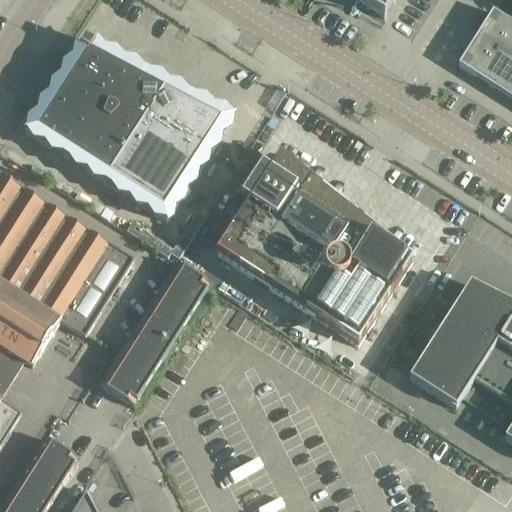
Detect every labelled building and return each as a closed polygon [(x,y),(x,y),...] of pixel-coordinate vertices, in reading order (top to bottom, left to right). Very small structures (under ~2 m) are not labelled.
[(384,22),(397,0),(362,0),(359,6),(384,22)] [(494,91),(511,63),(511,26),(493,14),(487,23),(488,23),(464,60),(458,69),(476,80),(476,79),(494,91)] [(101,184),(164,85),(85,43),(73,62),(26,136),(101,184)] [(511,102),(511,63),(494,91),(511,102)] [(167,226),(222,140),(221,140),(233,121),(164,85),(101,184),(167,226)] [(280,163),(217,259),(358,350),(413,266),(280,163)] [(0,279),(13,259),(46,208),(0,177),(0,279)] [(66,275),(90,236),(46,208),(13,259),(57,288),(66,275)] [(110,303),(134,264),(90,236),(66,275),(110,303)] [(33,371),(61,326),(41,313),(57,288),(13,259),(0,279),(0,405),(0,403),(24,366),(33,371)] [(172,350),(210,292),(211,290),(177,268),(138,328),(172,350)] [(85,341),(110,303),(66,275),(57,288),(41,313),(61,326),(85,341)] [(511,448),(511,308),(471,287),(409,383),(456,412),(474,384),(511,408),(511,431),(505,443),(511,448)] [(133,410),(172,350),(138,328),(99,389),(133,410)] [(0,443),(17,417),(0,406),(0,443)] [(35,511),(48,511),(79,464),(46,443),(11,497),(35,511)] [(95,511),(87,496),(86,496),(76,511),(95,511)] [(35,511),(11,497),(6,505),(1,511),(35,511)]
